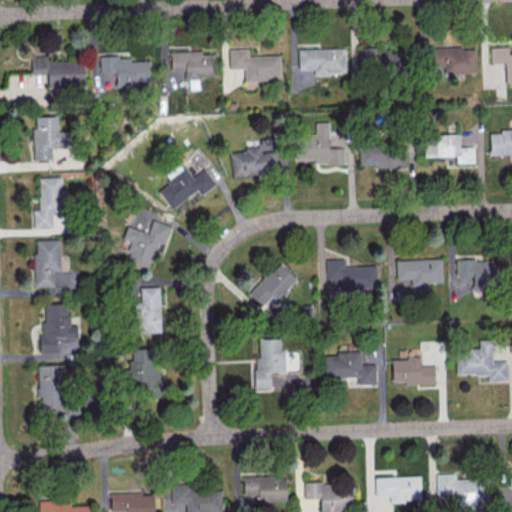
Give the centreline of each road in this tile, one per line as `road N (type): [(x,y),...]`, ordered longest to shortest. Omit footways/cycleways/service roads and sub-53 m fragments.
road 1 (residential): [(511,425),(212,437),(0,461)]
road 2 (residential): [(511,210),(277,222),(228,244),(208,301),(212,437)]
road 3 (residential): [(347,0),(0,14)]
